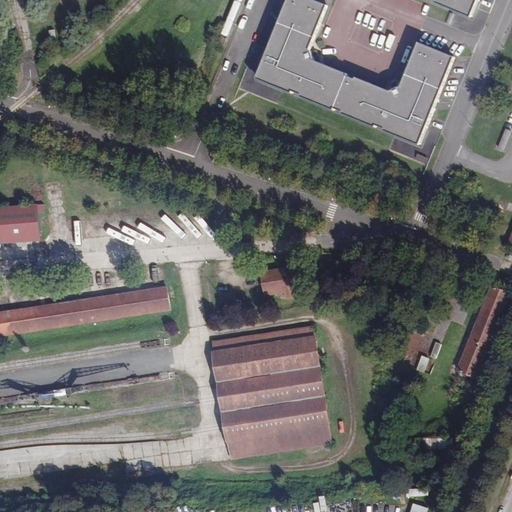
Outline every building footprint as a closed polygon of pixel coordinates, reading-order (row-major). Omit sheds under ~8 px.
[(419,145),(455,57),(418,42),(397,93),(306,57),(327,6),(311,0),(286,0),(254,80),(419,145)] [(426,0),(470,18),(477,0),(426,0)] [(505,129),(498,146),(505,149),(511,132),(505,129)] [(0,207),(0,243),(39,240),(36,204),(0,207)] [(285,298),(299,296),(295,268),(260,274),(264,296),(284,292),(285,298)] [(165,289),(0,315),(0,338),(169,311),(165,289)] [(479,381),(511,296),(493,289),(481,319),(480,318),(478,324),(479,324),(460,373),(479,381)] [(231,460),(331,444),(312,328),(212,344),(221,398),(225,427),(231,460)] [(431,357),(437,359),(441,344),(436,342),(431,357)] [(425,372),(429,358),(421,356),(417,370),(425,372)] [(453,438),(427,439),(427,449),(454,448),(453,438)] [(428,511),(430,509),(413,502),(409,511),(428,511)]
